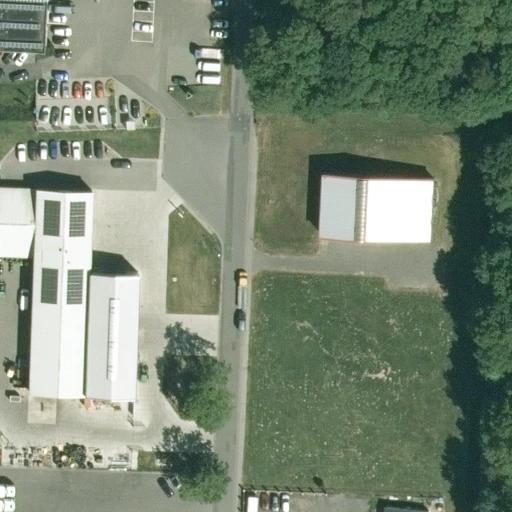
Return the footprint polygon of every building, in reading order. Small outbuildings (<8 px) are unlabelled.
[(44,0),(0,0),(0,44),(41,47),(44,0)] [(254,193),(255,155),(243,155),(243,193),(254,193)] [(435,179),(324,171),(320,229),(431,237),(435,179)] [(91,191),(0,188),(0,257),(27,259),(22,389),(84,391),(88,271),(91,191)] [(138,272),(88,271),(84,391),(135,392),(138,272)] [(381,511),(428,511),(429,507),(382,502),(381,511)]
